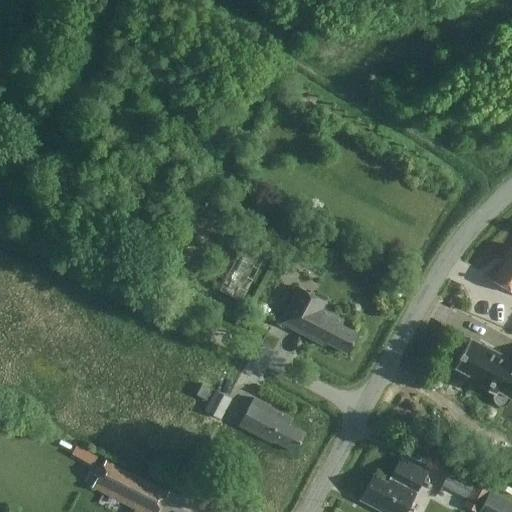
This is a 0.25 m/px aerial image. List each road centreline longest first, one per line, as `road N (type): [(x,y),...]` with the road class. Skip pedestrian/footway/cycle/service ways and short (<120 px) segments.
road 1 (residential): [(361,408),(59,252),(0,231)]
road 2 (unclassified): [(361,408),(462,233),(511,186)]
